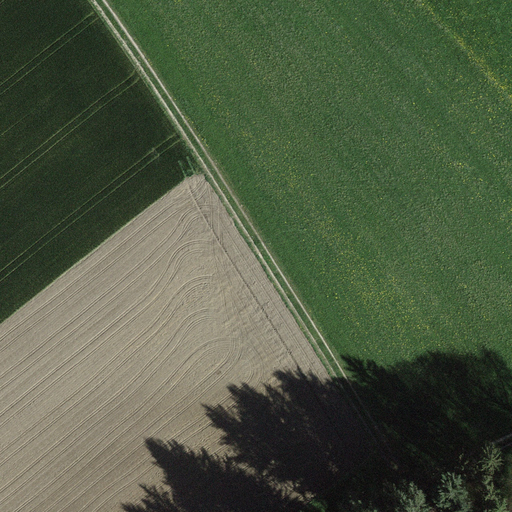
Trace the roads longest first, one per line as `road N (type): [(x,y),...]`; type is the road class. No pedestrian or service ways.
road 1 (track): [(82,0),(186,137),(405,480)]
road 2 (track): [(341,511),(511,435)]
